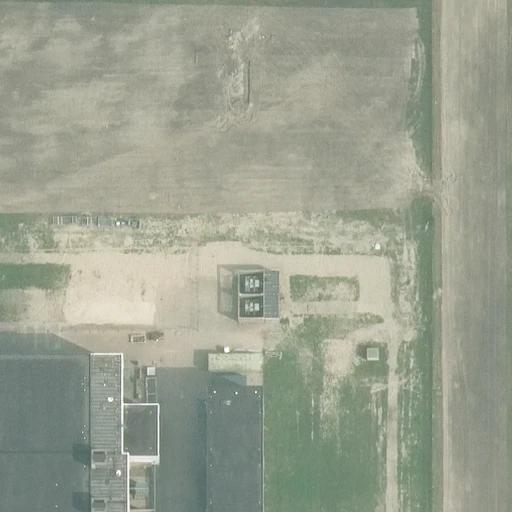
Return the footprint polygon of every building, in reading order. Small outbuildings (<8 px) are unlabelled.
[(275,2),(228,2),(228,98),(275,98),(275,2)] [(100,4),(0,4),(0,90),(100,90),(100,4)] [(88,251),(43,251),(43,308),(88,308),(88,251)] [(177,251),(132,251),(132,308),(177,308),(177,251)] [(279,274),(264,274),(263,323),(280,323),(279,274)] [(123,368),(0,367),(0,511),(128,511),(128,464),(122,464),(123,368)] [(208,399),(207,511),(263,511),(263,399),(208,399)]
